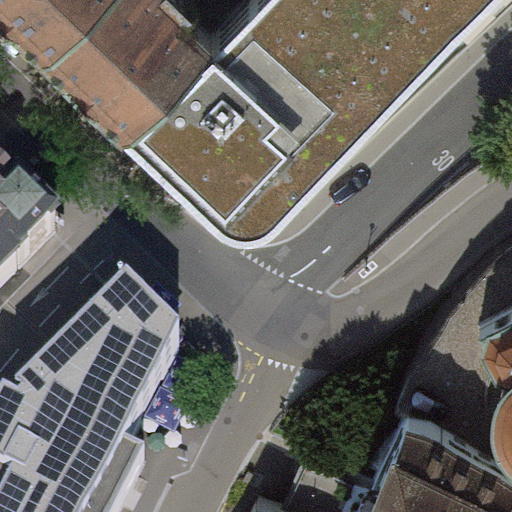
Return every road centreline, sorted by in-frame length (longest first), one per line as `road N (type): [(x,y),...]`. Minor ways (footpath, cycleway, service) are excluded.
road 1 (residential): [(477,124),(281,321)]
road 2 (unclassified): [(281,321),(349,330),(406,303),(511,222)]
road 3 (residential): [(183,511),(281,321)]
road 4 (residential): [(0,82),(146,225)]
road 5 (residential): [(281,321),(146,225)]
